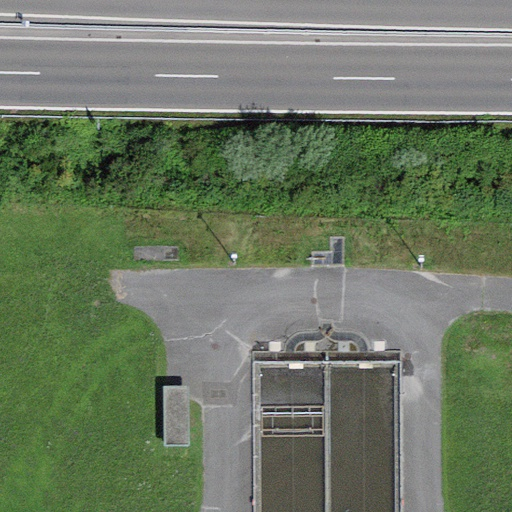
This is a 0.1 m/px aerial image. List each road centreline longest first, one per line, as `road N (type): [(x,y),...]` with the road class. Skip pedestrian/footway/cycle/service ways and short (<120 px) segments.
road 1 (trunk): [(0,73),(511,80)]
road 2 (unknown): [(230,511),(227,385),(239,322),(291,295),(511,308)]
